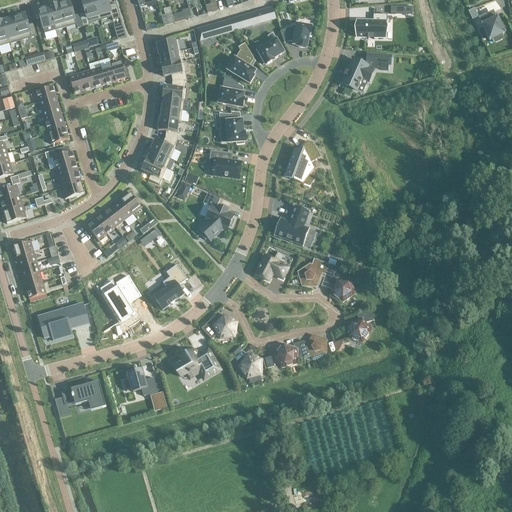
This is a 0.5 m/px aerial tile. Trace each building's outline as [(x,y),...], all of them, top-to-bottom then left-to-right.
[(100,21),(93,0),(80,0),(83,6),(85,14),(79,16),(83,28),(89,26),(89,25),(100,21)] [(106,0),(93,0),(100,21),(111,18),(112,22),(121,19),(116,5),(109,7),(106,0)] [(225,0),(228,9),(234,7),(231,0),(225,0)] [(59,6),(66,28),(76,25),(70,3),(59,6)] [(59,6),(49,9),(55,32),(66,28),(59,6)] [(259,12),(262,24),(276,20),(273,8),(259,12)] [(476,8),(468,11),(471,17),(478,14),(476,8)] [(55,32),(49,9),(38,12),(43,30),(53,27),(55,32)] [(497,18),(494,20),(491,13),(480,19),(483,25),(481,26),(489,42),(505,34),(502,28),(497,18)] [(249,15),(234,20),(237,31),(252,27),(249,15)] [(25,16),(13,20),(19,42),(37,37),(33,25),(28,26),(25,16)] [(357,23),(357,39),(385,39),(385,24),(387,24),(387,16),(373,16),(373,23),(357,23)] [(13,20),(2,23),(9,45),(19,42),(13,20)] [(227,34),(237,31),(234,20),(230,21),(224,23),(227,34)] [(2,23),(0,23),(0,47),(9,45),(2,23)] [(227,34),(224,23),(214,26),(217,37),(227,34)] [(294,47),(299,47),(298,48),(307,50),(310,36),(311,36),(312,28),(297,26),(297,27),(281,34),(285,44),(290,42),(294,43),(294,47)] [(273,60),(277,58),(284,54),(273,35),(268,37),(272,44),(257,52),(261,58),(259,59),(263,66),(265,65),(266,67),(274,62),(273,60)] [(82,51),(84,51),(89,49),(87,41),(80,43),(82,51)] [(159,56),(180,52),(178,41),(156,45),(159,56)] [(234,59),(227,71),(250,85),(254,77),(253,77),(255,72),(251,70),(250,69),(254,62),(255,61),(245,44),(238,48),(240,52),(235,60),(234,59)] [(180,52),(159,56),(159,57),(160,57),(162,67),(183,63),(183,62),(182,62),(180,52)] [(46,62),(55,60),(53,53),(44,55),(46,62)] [(342,84),(363,94),(368,82),(373,70),(374,64),(382,65),(381,71),(387,71),(388,58),(390,58),(390,57),(367,56),(367,63),(364,63),(363,66),(353,61),(342,84)] [(20,70),(27,68),(25,61),(18,63),(20,70)] [(116,83),(127,80),(122,63),(111,66),(116,83)] [(173,82),(185,82),(187,82),(183,63),(162,67),(164,78),(171,76),(173,82)] [(106,86),(116,83),(111,66),(101,69),(106,86)] [(95,89),(106,86),(101,69),(90,72),(95,89)] [(85,92),(95,89),(90,72),(80,75),(85,92)] [(69,78),(74,95),(85,92),(80,75),(69,78)] [(221,91),(218,104),(242,109),(244,100),(243,100),(244,95),(242,95),(237,94),(238,85),(225,77),(222,91),(221,91)] [(185,82),(173,82),(172,89),(164,88),(163,99),(184,102),(185,91),(184,90),(185,82)] [(0,93),(1,97),(9,95),(7,88),(0,90),(0,93)] [(36,93),(39,104),(56,99),(53,88),(36,93)] [(4,100),(7,110),(14,109),(11,98),(4,100)] [(56,99),(39,104),(42,114),(59,109),(56,99)] [(184,102),(163,99),(162,110),(183,112),(184,102)] [(42,114),(45,124),(62,119),(59,109),(42,114)] [(162,110),(160,120),(159,120),(181,123),(183,112),(162,110)] [(11,121),(17,119),(15,111),(9,113),(11,121)] [(243,134),(242,121),(241,121),(232,122),(232,116),(220,115),(221,129),(227,128),(228,144),(228,145),(236,144),(236,146),(244,145),(244,143),(246,143),(245,134),(243,134)] [(14,128),(16,128),(19,127),(17,119),(11,121),(14,128)] [(62,119),(45,124),(48,135),(65,130),(62,119)] [(165,139),(177,142),(178,133),(179,123),(181,123),(159,120),(158,131),(166,132),(165,139)] [(48,135),(51,145),(68,140),(65,130),(48,135)] [(150,151),(170,160),(175,150),(174,150),(177,142),(165,139),(163,144),(155,141),(150,151)] [(294,153),(284,177),(303,184),(310,175),(314,169),(310,164),(320,158),(313,145),(308,143),(305,152),(296,152),(294,153)] [(147,161),(167,171),(167,170),(166,170),(170,160),(150,151),(151,152),(147,161)] [(56,157),(55,152),(50,153),(52,159),(53,158),(56,169),(75,163),(72,153),(56,157)] [(210,152),(208,166),(214,166),(212,177),(239,181),(241,163),(231,162),(232,155),(210,152)] [(0,156),(0,168),(10,165),(7,155),(0,156)] [(147,161),(142,171),(151,176),(149,181),(159,186),(167,171),(147,161)] [(56,169),(59,179),(78,174),(75,163),(56,169)] [(0,168),(0,179),(13,176),(10,165),(0,168)] [(81,184),(78,174),(59,179),(62,190),(81,184)] [(198,179),(193,176),(190,183),(196,185),(198,179)] [(65,201),(84,195),(81,184),(62,190),(65,201)] [(17,187),(0,192),(0,201),(1,204),(20,198),(17,187)] [(142,209),(131,195),(122,201),(133,216),(142,209)] [(219,200),(208,195),(204,204),(212,208),(205,222),(208,223),(200,230),(202,233),(200,235),(205,240),(207,238),(210,241),(220,232),(221,233),(224,230),(227,232),(229,228),(231,228),(233,222),(232,221),(234,217),(227,214),(228,211),(226,210),(225,210),(222,208),(221,208),(219,207),(218,210),(215,209),(219,200)] [(20,198),(1,204),(4,214),(23,209),(20,198)] [(122,201),(113,208),(124,222),(133,216),(122,201)] [(309,212),(295,207),(289,223),(280,219),(274,236),(303,247),(309,230),(303,228),(309,212)] [(113,208),(105,215),(116,229),(124,222),(113,208)] [(23,209),(4,214),(7,225),(26,219),(23,209)] [(107,235),(116,229),(105,215),(96,221),(107,235)] [(96,221),(87,228),(98,242),(107,235),(96,221)] [(157,230),(140,242),(144,248),(161,235),(157,230)] [(132,233),(127,237),(127,238),(130,242),(135,238),(132,233)] [(34,253),(31,243),(13,248),(17,258),(34,253)] [(105,245),(99,249),(105,257),(111,253),(105,245)] [(17,258),(20,269),(37,264),(34,253),(17,258)] [(265,257),(255,275),(269,282),(273,275),(275,276),(274,276),(283,281),(288,269),(287,269),(288,266),(290,267),(293,261),(278,253),(274,261),(265,257)] [(330,259),(328,265),(329,265),(335,268),(337,262),(330,259)] [(325,276),(329,265),(328,265),(314,260),(312,266),(310,265),(298,273),(302,288),(317,288),(321,275),(325,276)] [(339,261),(337,267),(345,270),(347,264),(339,261)] [(20,269),(23,279),(40,274),(37,264),(20,269)] [(329,265),(325,276),(332,279),(329,286),(333,288),(331,294),(342,304),(355,295),(350,281),(346,281),(347,277),(339,275),(341,270),(335,268),(329,265)] [(187,281),(177,266),(166,274),(170,279),(163,284),(166,289),(153,298),(163,311),(184,296),(178,288),(187,281)] [(23,279),(26,290),(43,284),(40,274),(23,279)] [(26,290),(29,300),(46,295),(43,284),(26,290)] [(114,287),(103,294),(122,324),(135,316),(129,306),(142,298),(133,284),(120,292),(118,288),(116,290),(114,287)] [(38,318),(45,342),(53,340),(54,342),(72,337),(69,327),(88,321),(82,304),(38,318)] [(371,312),(357,316),(358,322),(349,324),(348,339),(362,344),(371,333),(365,324),(374,322),(371,312)] [(237,324),(224,317),(219,321),(215,317),(201,330),(212,341),(217,335),(219,340),(234,338),(235,334),(237,332),(237,330),(236,328),(237,324)] [(304,359),(310,357),(312,361),(326,356),(327,342),(313,337),(307,345),(303,342),(299,343),(304,359)] [(274,357),(283,369),(297,365),(297,361),(304,359),(299,343),(294,345),(293,349),(283,345),(274,357)] [(182,361),(173,366),(181,378),(189,374),(189,375),(191,374),(190,373),(197,369),(204,380),(220,371),(213,359),(208,352),(208,351),(207,351),(198,357),(195,351),(187,356),(184,357),(184,358),(181,359),(182,361)] [(262,361),(248,356),(239,367),(247,380),(261,376),(262,361)] [(274,368),(271,358),(264,360),(267,370),(274,368)] [(142,391),(143,397),(158,393),(154,379),(144,382),(141,371),(128,375),(130,381),(124,383),(126,392),(132,391),(133,393),(142,391)] [(71,391),(61,394),(63,399),(65,407),(67,406),(75,404),(93,399),(95,409),(104,406),(98,384),(71,391)]
